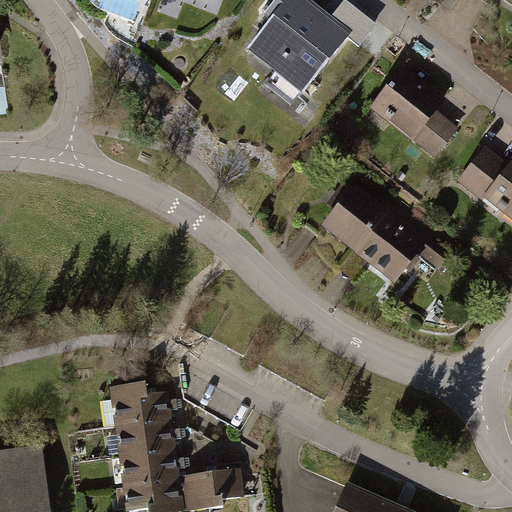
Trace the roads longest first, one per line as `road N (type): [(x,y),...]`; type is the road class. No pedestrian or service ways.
road 1 (residential): [(68,163),(153,191),(197,218),(346,342),(481,391)]
road 2 (residential): [(511,489),(479,494),(361,449),(165,345)]
road 3 (residential): [(511,111),(370,0)]
road 4 (residential): [(39,0),(75,56),(79,108),(68,163)]
